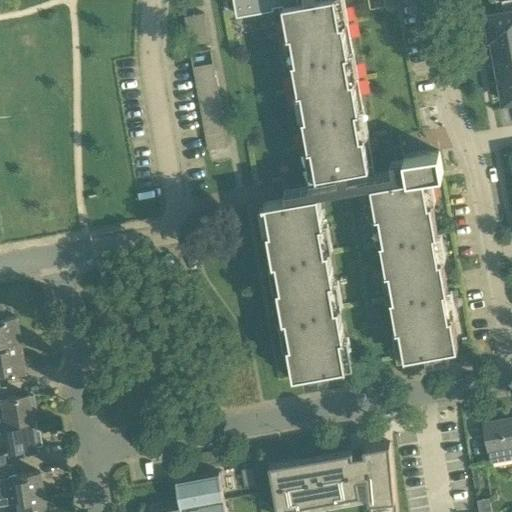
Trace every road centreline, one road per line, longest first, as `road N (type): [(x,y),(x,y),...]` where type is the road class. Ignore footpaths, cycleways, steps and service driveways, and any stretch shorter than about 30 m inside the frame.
road 1 (residential): [(86,455),(511,376)]
road 2 (residential): [(511,361),(476,168),(452,106),(431,0)]
road 3 (residential): [(54,255),(180,233),(149,56),(153,0)]
road 4 (residential): [(86,455),(54,255)]
